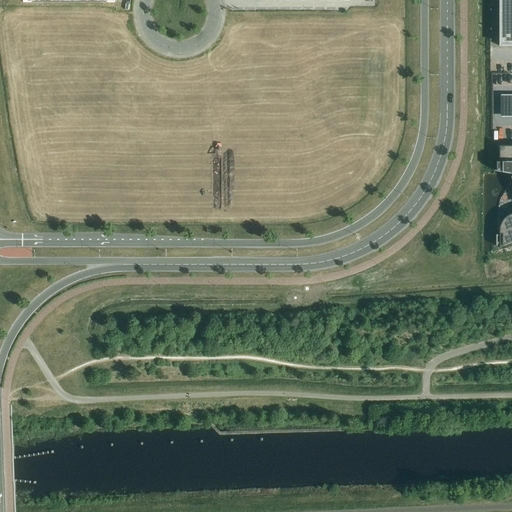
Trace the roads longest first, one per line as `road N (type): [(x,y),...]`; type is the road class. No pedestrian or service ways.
road 1 (primary): [(424,0),(424,121),(414,162),(388,202),(350,230),(292,244),(0,244)]
road 2 (primary): [(161,265),(323,262),(400,222),(442,149),(447,0)]
road 3 (primary): [(0,365),(22,320),(53,291),(91,274),(161,265)]
road 4 (primary): [(0,262),(161,265)]
road 5 (residential): [(146,0),(147,29),(179,50),(210,33),(213,0)]
